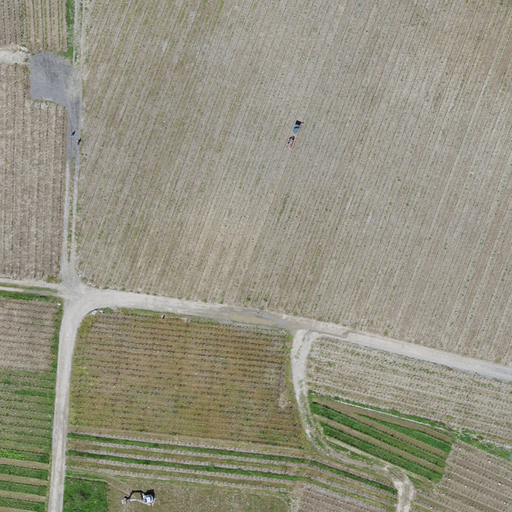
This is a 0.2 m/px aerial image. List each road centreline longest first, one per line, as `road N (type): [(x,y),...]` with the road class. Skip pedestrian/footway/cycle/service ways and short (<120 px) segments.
road 1 (track): [(71,511),(92,284),(323,316),(511,365)]
road 2 (track): [(0,47),(88,58),(92,75),(92,284),(0,274)]
